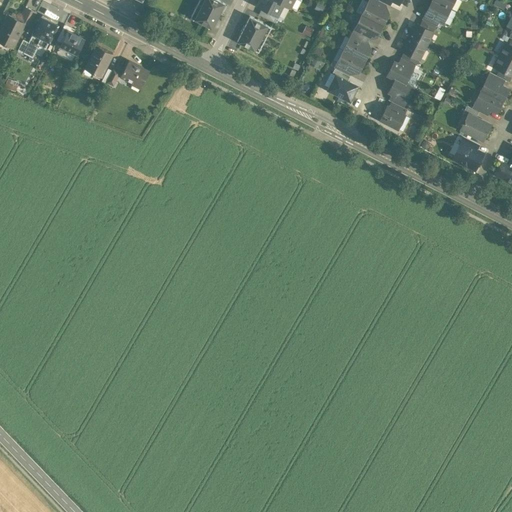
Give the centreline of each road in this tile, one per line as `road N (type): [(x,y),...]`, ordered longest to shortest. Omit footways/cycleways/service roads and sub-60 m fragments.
road 1 (tertiary): [(208,68),(468,199)]
road 2 (tertiary): [(74,0),(208,68)]
